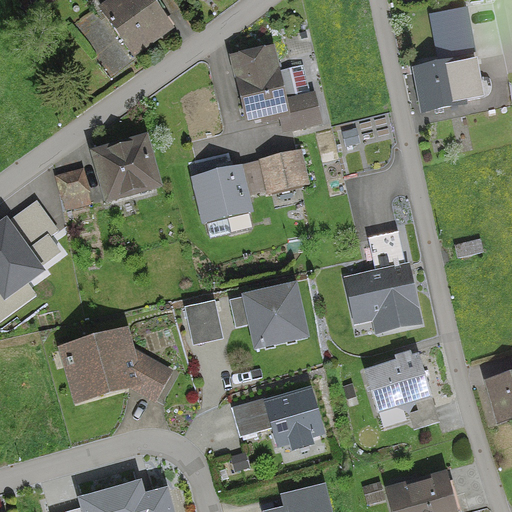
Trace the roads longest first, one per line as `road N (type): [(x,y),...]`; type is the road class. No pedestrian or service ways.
road 1 (residential): [(377,0),(457,368),(503,511)]
road 2 (residential): [(258,0),(0,188)]
road 3 (residential): [(0,481),(143,441),(189,457),(209,511)]
